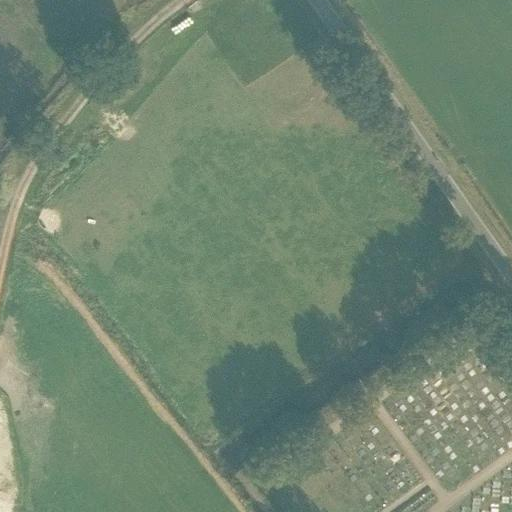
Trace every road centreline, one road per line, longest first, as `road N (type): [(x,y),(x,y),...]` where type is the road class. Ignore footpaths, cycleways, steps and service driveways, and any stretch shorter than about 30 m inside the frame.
road 1 (unclassified): [(511,275),(316,0)]
road 2 (track): [(182,0),(129,46),(44,147),(23,178),(0,264)]
